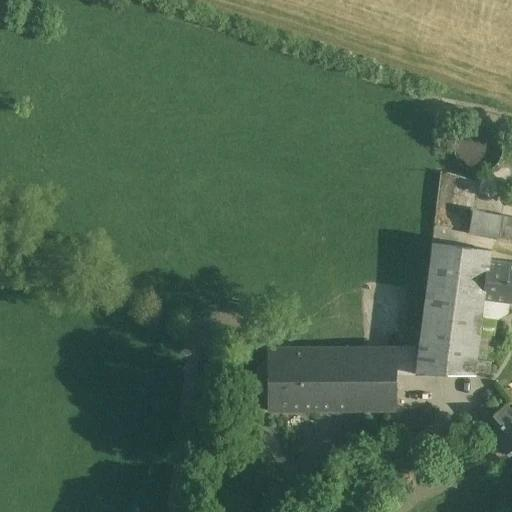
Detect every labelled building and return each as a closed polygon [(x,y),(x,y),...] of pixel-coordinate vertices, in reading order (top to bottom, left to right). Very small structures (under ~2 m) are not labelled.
[(500,159),(502,150),(500,140),(495,133),(487,128),(478,126),(469,128),(461,133),(456,141),(454,150),(456,159),(461,167),(469,172),(478,174),(487,172),(495,167),(500,159)] [(511,217),(472,210),(467,233),(511,241),(511,217)] [(491,250),(433,243),(418,351),(418,373),(475,374),(475,371),(482,317),(484,300),(489,260),(491,250)] [(511,263),(489,260),(484,300),(511,303),(511,263)] [(495,319),(482,317),(475,371),(489,371),(495,319)] [(288,348),(269,348),(269,410),(289,410),(288,348)] [(397,348),(288,348),(289,410),(396,409),(396,373),(397,348)] [(418,351),(397,348),(396,373),(418,373),(418,351)] [(511,447),(511,413),(507,407),(481,428),(502,455),(511,447)]
